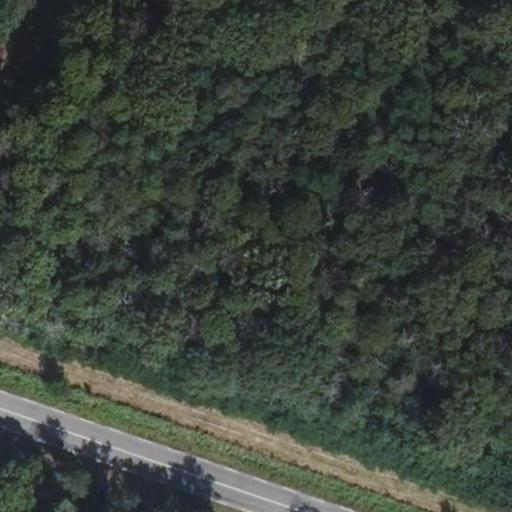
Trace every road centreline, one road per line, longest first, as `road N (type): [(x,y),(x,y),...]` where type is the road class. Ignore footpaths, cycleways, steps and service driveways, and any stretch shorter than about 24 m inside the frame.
road 1 (track): [(487,511),(0,349),(0,85),(42,0)]
road 2 (primary): [(293,511),(0,414)]
